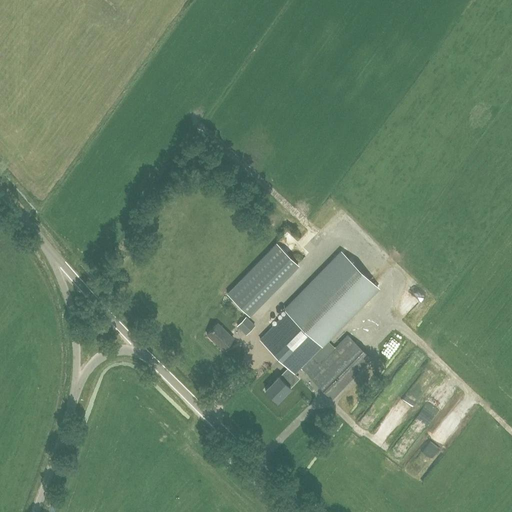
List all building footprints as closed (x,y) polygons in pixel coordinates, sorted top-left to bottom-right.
[(276,243),(227,293),(248,314),(297,263),(276,243)] [(333,334),(377,290),(379,288),(340,251),(285,309),(288,312),(260,340),(289,367),(279,377),(279,376),(265,390),(276,401),(290,388),(285,383),(301,367),(308,375),(331,398),(370,358),(347,335),(325,358),(317,351),(333,334)] [(246,334),(254,326),(245,317),(237,326),(246,334)] [(223,349),(233,339),(217,323),(207,334),(223,349)] [(460,406),(469,414),(478,403),(469,396),(460,406)] [(394,417),(390,423),(398,429),(402,422),(394,417)]
